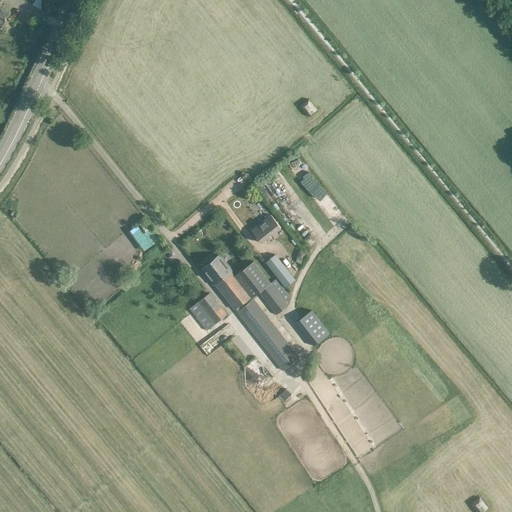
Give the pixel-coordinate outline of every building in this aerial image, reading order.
[(0,25),(2,26),(9,13),(0,7),(0,25)] [(316,111),(308,100),(300,106),(309,117),(316,111)] [(314,206),(318,212),(327,205),(324,200),(314,206)] [(260,242),(280,227),(270,215),(250,230),(260,242)] [(143,217),(136,223),(138,225),(144,234),(148,230),(151,228),(143,217)] [(294,231),(300,225),(296,220),(290,226),(294,231)] [(141,243),(152,235),(148,230),(144,234),(138,225),(132,230),(141,243)] [(279,268),(263,249),(257,254),(273,273),(285,288),(294,281),(281,266),(279,268)] [(306,253),(300,250),(296,258),(303,261),(306,253)] [(290,297),(289,297),(276,279),(271,283),(254,261),(234,276),(230,271),(231,270),(219,255),(201,269),(213,284),(214,283),(282,370),(298,358),(252,299),(259,294),(276,315),(288,305),(284,301),(290,297)] [(226,314),(209,293),(189,308),(206,330),(226,314)] [(313,346),(329,334),(311,310),(295,323),(313,346)] [(255,368),(250,372),(255,377),(259,372),(255,368)] [(271,383),(279,378),(276,373),(268,378),(271,383)] [(268,384),(252,394),(261,408),(277,398),(268,384)] [(471,503),(478,511),(482,511),(487,508),(479,497),(471,503)]
